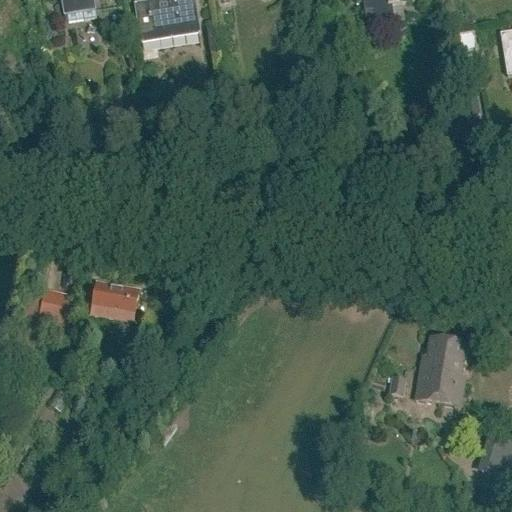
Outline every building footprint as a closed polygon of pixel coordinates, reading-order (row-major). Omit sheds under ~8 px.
[(92,0),(60,0),(64,19),(95,14),(92,0)] [(166,0),(166,1),(135,6),(141,46),(200,37),(194,0),(166,0)] [(362,0),(367,30),(394,26),(392,8),(414,5),(412,0),(362,0)] [(511,34),(500,37),(507,80),(511,79),(511,34)] [(473,37),(460,39),(463,55),(476,53),(473,37)] [(442,135),(444,159),(469,156),(466,132),(442,135)] [(134,326),(139,295),(96,287),(90,318),(134,326)] [(45,293),(43,302),(38,323),(37,330),(70,337),(75,318),(70,317),(74,299),(45,293)] [(38,323),(43,302),(25,298),(21,319),(38,323)] [(461,381),(466,348),(430,342),(427,360),(423,360),(416,404),(461,411),(465,382),(461,381)] [(403,400),(406,382),(393,380),(390,397),(403,400)] [(511,444),(489,438),(486,449),(511,457),(511,444)]
